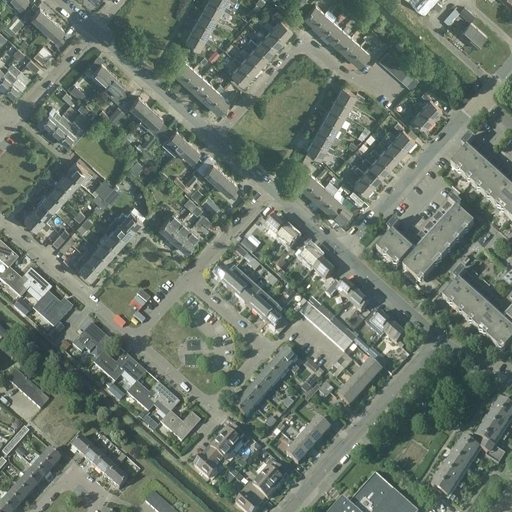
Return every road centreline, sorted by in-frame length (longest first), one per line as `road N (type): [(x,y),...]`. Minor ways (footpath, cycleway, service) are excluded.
road 1 (residential): [(189,278),(258,340),(258,357),(232,388),(218,403),(200,399),(134,339)]
road 2 (residential): [(284,511),(440,340)]
road 3 (residential): [(341,252),(479,96)]
road 4 (residential): [(216,140),(305,39),(361,86)]
road 5 (residential): [(134,339),(0,218)]
road 6 (tertiary): [(216,140),(94,28)]
road 7 (tertiary): [(440,340),(341,252)]
road 8 (residential): [(13,119),(94,28)]
